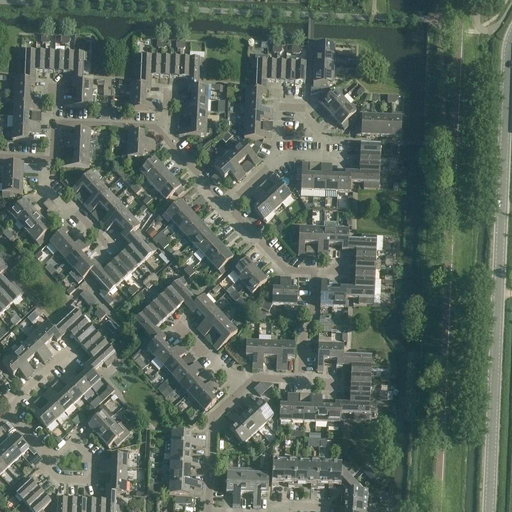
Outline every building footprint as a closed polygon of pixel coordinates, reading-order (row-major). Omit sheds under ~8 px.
[(315,46),(314,56),(334,56),(335,46),(315,46)] [(24,73),(34,73),(35,53),(21,53),(20,60),(25,61),(24,73)] [(34,73),(44,73),(45,54),(35,53),(34,73)] [(44,73),(54,74),(54,54),(45,54),(44,73)] [(64,54),(54,54),(54,74),(63,74),(64,54)] [(63,74),(72,75),(73,75),(74,55),(64,54),(63,74)] [(72,75),(72,83),(83,84),(83,63),(88,63),(88,55),(74,55),(73,75),(72,75)] [(314,56),(314,65),(334,66),(334,56),(314,56)] [(150,78),(151,58),(136,58),(136,65),(141,66),(140,86),(150,87),(151,78),(150,78)] [(161,59),(151,58),(150,78),(151,78),(160,78),(161,59)] [(170,59),(161,59),(160,78),(169,79),(170,59)] [(180,59),(170,59),(169,79),(179,79),(180,59)] [(189,60),(180,59),(179,79),(189,80),(189,60)] [(188,80),(188,88),(198,89),(199,68),(204,68),(204,60),(189,60),(189,80),(188,80)] [(266,84),(266,83),(267,63),(252,63),(252,70),(256,71),(255,91),(266,92),(266,84)] [(276,64),(267,63),(266,83),(275,84),(276,64)] [(286,64),(276,64),(275,84),(285,84),(286,64)] [(295,64),(286,64),(285,84),(294,84),(295,64)] [(295,64),(294,84),(305,85),(306,65),(295,64)] [(314,65),(313,75),(333,76),(334,66),(314,65)] [(333,76),(313,75),(313,90),(321,90),(321,85),(333,86),(333,76)] [(34,88),(34,82),(15,81),(14,93),(29,94),(29,87),(34,88)] [(76,96),(91,97),(92,84),(83,84),(72,83),(72,89),(77,89),(76,96)] [(150,87),(140,86),(130,86),(130,98),(145,99),(145,92),(150,93),(150,87)] [(192,94),(192,101),(207,102),(208,89),(198,89),(188,88),(188,94),(192,94)] [(266,92),(255,91),(246,91),(245,103),(261,104),(261,97),(266,98),(266,92)] [(327,113),(342,100),(335,92),(327,100),(323,97),(318,102),(327,113)] [(14,93),(14,105),(41,107),(41,101),(29,101),(29,94),(14,93)] [(91,97),(76,96),(76,103),(64,103),(64,108),(91,109),(91,97)] [(145,99),(130,98),(129,111),(156,112),(156,106),(144,106),(145,99)] [(327,113),(334,120),(349,107),(342,100),(327,113)] [(207,114),(207,102),(192,101),(192,108),(180,107),(180,113),(207,114)] [(245,103),(245,115),(272,117),(272,111),(260,111),(261,104),(245,103)] [(14,105),(13,117),(28,118),(28,111),(40,112),(41,107),(14,105)] [(349,107),(334,120),(344,131),(350,126),(347,122),(355,114),(349,107)] [(206,126),(207,114),(180,113),(179,118),(191,118),(191,125),(206,126)] [(245,115),(244,127),(259,128),(260,121),(272,122),(272,117),(245,115)] [(13,117),(13,129),(40,131),(40,125),(28,125),(28,118),(13,117)] [(371,137),(372,117),(362,117),(361,129),(356,129),(356,137),(371,137)] [(381,118),(372,117),(371,137),(380,138),(381,118)] [(391,118),(381,118),(380,138),(390,138),(391,118)] [(401,119),(391,118),(390,138),(400,139),(401,119)] [(206,126),(191,125),(191,132),(179,131),(178,137),(206,138),(206,126)] [(259,128),(244,127),(244,140),(271,141),(271,135),(259,135),(259,128)] [(40,131),(13,129),(12,142),(27,143),(27,135),(39,136),(40,131)] [(62,144),(89,145),(90,132),(75,132),(75,139),(63,139),(62,144)] [(128,146),(155,148),(155,143),(143,142),(143,135),(128,134),(128,146)] [(232,152),(242,163),(247,158),(255,167),(259,163),(241,143),(232,152)] [(89,157),(89,145),(62,144),(62,149),(74,149),(74,156),(89,157)] [(360,155),(380,156),(380,146),(360,145),(360,155)] [(155,148),(128,146),(127,159),(142,160),(143,152),(154,153),(155,148)] [(232,152),(223,160),(241,180),(245,176),(237,167),(242,163),(232,152)] [(379,166),(380,156),(360,155),(359,165),(379,166)] [(89,157),(74,156),(74,163),(62,163),(61,168),(88,169),(89,157)] [(146,180),(161,167),(154,160),(139,173),(146,180)] [(223,160),(214,168),(224,179),(229,174),(237,183),(241,180),(223,160)] [(3,174),(22,175),(23,165),(3,164),(3,174)] [(313,192),(314,177),(307,177),(307,165),(302,165),(301,192),(313,192)] [(313,192),(325,193),(326,166),(321,165),(321,177),(314,177),(313,192)] [(359,165),(359,174),(359,175),(379,175),(379,166),(359,165)] [(325,193),(337,193),(338,178),(331,178),(331,166),(326,166),(325,193)] [(167,174),(161,167),(146,180),(152,188),(167,174)] [(22,185),(22,175),(3,174),(2,184),(22,185)] [(87,193),(99,183),(90,174),(70,192),(74,196),(83,188),(87,193)] [(174,181),(167,174),(152,188),(159,195),(174,181)] [(338,178),(337,193),(350,194),(350,184),(350,174),(345,174),(344,178),(338,178)] [(378,190),(379,175),(359,175),(359,174),(356,174),(350,174),(350,184),(355,184),(363,185),(363,189),(378,190)] [(216,186),(220,182),(215,175),(210,179),(216,186)] [(271,194),(281,206),(291,197),(272,177),(268,181),(276,190),(271,194)] [(183,192),(174,181),(159,195),(166,202),(174,194),(178,197),(183,192)] [(107,192),(99,183),(87,193),(92,198),(83,207),(87,210),(107,192)] [(22,185),(2,184),(2,199),(9,199),(10,194),(22,195),(22,185)] [(273,214),(281,206),(271,194),(266,199),(258,190),(254,194),(273,214)] [(115,201),(107,192),(87,210),(90,214),(99,206),(104,211),(115,201)] [(273,214),(254,194),(250,197),(259,206),(253,211),(263,222),(264,221),(267,224),(275,217),(272,214),(273,214)] [(49,205),(51,203),(48,200),(43,205),(45,208),(49,205)] [(20,218),(31,209),(24,201),(20,205),(17,201),(6,211),(16,222),(20,218)] [(123,210),(115,201),(104,211),(108,216),(99,224),(103,228),(123,210)] [(187,210),(180,202),(171,210),(168,207),(162,212),(172,223),(187,210)] [(51,203),(49,205),(45,208),(48,211),(54,206),(51,203)] [(37,216),(31,209),(20,218),(16,222),(23,229),(37,216)] [(131,219),(123,210),(103,228),(106,232),(115,224),(120,229),(131,219)] [(172,223),(179,230),(193,217),(187,210),(172,223)] [(44,223),(37,216),(23,229),(29,236),(44,223)] [(200,224),(193,217),(179,230),(185,237),(200,224)] [(131,219),(120,229),(124,234),(121,237),(125,241),(133,234),(139,228),(131,219)] [(39,247),(50,237),(47,234),(51,230),(44,223),(29,236),(39,247)] [(206,231),(200,224),(185,237),(192,244),(206,231)] [(292,230),(291,246),(298,246),(298,257),(303,257),(304,245),(311,245),(311,230),(299,230),(292,230)] [(323,231),(311,230),(311,245),(318,246),(317,258),(322,258),(323,231)] [(49,244),(58,253),(69,243),(64,238),(68,235),(64,231),(49,244)] [(213,238),(206,231),(192,244),(198,251),(213,238)] [(335,231),(323,231),(322,258),(327,258),(328,246),(335,246),(335,231)] [(335,231),(335,246),(342,246),(341,251),(347,252),(348,241),(348,232),(335,231)] [(125,241),(130,247),(131,248),(131,247),(144,262),(155,252),(150,246),(146,249),(138,241),(133,234),(125,241)] [(376,252),(376,238),(361,237),(361,242),(352,241),(348,241),(347,252),(352,252),(356,252),(376,252)] [(198,251),(205,258),(219,245),(213,238),(198,251)] [(58,253),(66,262),(86,244),(82,240),(73,248),(69,243),(58,253)] [(66,262),(74,271),(85,261),(80,256),(89,248),(86,244),(66,262)] [(205,258),(211,266),(226,252),(219,245),(205,258)] [(131,248),(124,254),(137,269),(144,262),(131,247),(131,248)] [(211,266),(221,276),(227,271),(224,268),(233,260),(226,252),(211,266)] [(356,252),(355,261),(375,262),(376,252),(356,252)] [(124,254),(117,260),(130,275),(137,269),(124,254)] [(232,274),(238,281),(253,268),(243,257),(237,262),(240,266),(232,274)] [(117,260),(110,267),(123,282),(130,275),(117,260)] [(85,261),(74,271),(82,280),(89,274),(97,267),(93,262),(90,266),(85,261)] [(355,261),(355,271),(375,271),(380,272),(381,263),(375,262),(355,261)] [(0,262),(0,277),(1,277),(8,271),(10,273),(16,268),(13,265),(7,270),(0,262)] [(89,274),(95,280),(103,289),(100,292),(105,298),(108,296),(116,288),(103,273),(97,267),(89,274)] [(110,267),(103,273),(116,288),(123,282),(110,267)] [(260,275),(253,268),(238,281),(245,288),(260,275)] [(355,271),(355,280),(374,281),(375,271),(355,271)] [(147,279),(153,285),(157,282),(158,279),(153,275),(152,275),(147,279)] [(260,275),(245,288),(252,296),(266,282),(260,275)] [(10,287),(6,283),(3,279),(1,277),(0,277),(0,291),(13,305),(23,295),(13,284),(10,287)] [(153,285),(147,279),(142,283),(142,285),(147,289),(149,289),(153,285)] [(280,279),(280,288),(279,291),(272,291),(272,293),(268,293),(260,310),(268,314),(272,306),(284,306),(285,279),(280,279)] [(296,307),(297,300),(297,292),(290,292),(290,280),(285,279),(284,306),(296,307)] [(191,298),(183,289),(186,286),(181,280),(170,290),(183,304),(183,305),(189,311),(197,304),(191,298)] [(355,280),(354,289),(354,290),(374,291),(374,281),(355,280)] [(332,309),(333,293),(326,293),(326,281),(321,281),(320,308),(332,309)] [(333,293),(332,309),(345,309),(345,299),(346,289),(340,289),(340,294),(333,293)] [(373,305),(374,291),(354,290),(354,289),(350,289),(346,289),(345,299),(350,300),(358,300),(358,305),(373,305)] [(176,311),(183,305),(183,304),(170,290),(163,296),(176,311)] [(0,305),(5,311),(13,305),(0,291),(0,305)] [(105,298),(103,300),(110,308),(115,303),(108,296),(105,298)] [(169,317),(176,311),(163,296),(156,303),(169,317)] [(142,303),(137,297),(134,300),(138,305),(140,305),(142,303)] [(204,298),(197,304),(189,311),(193,315),(196,312),(201,317),(212,307),(204,298)] [(162,324),(169,317),(156,303),(149,309),(162,324)] [(220,316),(212,307),(201,317),(206,322),(197,330),(200,334),(220,316)] [(72,308),(64,315),(61,319),(64,322),(57,328),(54,331),(61,339),(64,336),(67,333),(82,319),(72,308)] [(155,330),(162,324),(149,309),(142,316),(155,330)] [(96,319),(102,313),(99,310),(94,314),(94,316),(96,319)] [(155,330),(142,316),(131,326),(136,332),(140,328),(151,341),(154,344),(161,337),(159,334),(156,331),(155,330)] [(228,325),(220,316),(200,334),(204,338),(213,330),(217,335),(228,325)] [(88,326),(82,319),(67,333),(74,340),(88,326)] [(38,333),(48,344),(53,339),(57,343),(61,339),(54,331),(47,324),(38,333)] [(228,325),(217,335),(222,340),(213,348),(217,352),(237,334),(228,325)] [(95,333),(88,326),(74,340),(80,347),(95,333)] [(38,333),(29,341),(48,361),(52,357),(44,349),(48,344),(38,333)] [(80,347),(87,354),(101,340),(95,333),(80,347)] [(212,333),(205,340),(208,343),(215,337),(212,333)] [(155,359),(166,349),(162,344),(165,341),(161,337),(154,344),(147,350),(155,359)] [(211,347),(219,341),(215,337),(208,343),(211,347)] [(87,354),(93,361),(108,347),(101,340),(87,354)] [(29,341),(21,349),(31,360),(36,355),(44,364),(48,361),(29,341)] [(257,371),(258,344),(246,343),(245,358),(252,358),(252,370),(257,371)] [(270,344),(258,344),(257,371),(262,371),(263,359),(270,359),(270,344)] [(282,345),(270,344),(270,359),(276,359),(276,371),(281,372),(282,345)] [(282,345),(281,372),(286,372),(287,360),(294,360),(295,345),(282,345)] [(155,359),(163,368),(183,350),(180,346),(171,354),(166,349),(155,359)] [(330,362),(331,347),(318,346),(317,373),(323,373),(323,361),(330,362)] [(118,358),(108,347),(93,361),(90,363),(86,367),(93,374),(97,371),(103,365),(107,369),(118,358)] [(331,347),(330,362),(337,362),(337,367),(342,367),(343,357),(343,347),(331,347)] [(21,349),(12,357),(30,377),(34,374),(26,365),(31,360),(21,349)] [(163,368),(172,377),(183,367),(178,362),(187,354),(183,350),(163,368)] [(356,357),(351,357),(348,357),(343,357),(342,367),(347,367),(351,367),(371,368),(371,353),(356,353),(356,357)] [(137,355),(132,360),(131,360),(135,363),(139,359),(139,357),(137,355)] [(3,366),(13,377),(18,372),(26,381),(30,377),(12,357),(3,366)] [(172,377),(180,386),(200,368),(196,364),(188,372),(183,367),(172,377)] [(80,379),(91,390),(100,381),(93,374),(86,367),(82,371),(85,374),(80,379)] [(351,367),(350,377),(370,378),(371,368),(351,367)] [(180,386),(188,395),(199,385),(195,380),(203,372),(200,368),(180,386)] [(82,398),(91,390),(80,379),(75,383),(67,374),(63,378),(82,398)] [(350,377),(350,386),(370,387),(370,378),(350,377)] [(73,406),(82,398),(63,378),(60,381),(68,390),(63,395),(73,406)] [(188,395),(196,404),(216,385),(213,382),(204,390),(199,385),(188,395)] [(216,385),(196,404),(204,413),(216,403),(211,397),(220,389),(216,385)] [(350,386),(350,396),(370,397),(370,387),(350,386)] [(64,414),(73,406),(63,395),(58,400),(50,391),(46,394),(64,414)] [(55,422),(64,414),(46,394),(42,398),(50,407),(45,411),(55,422)] [(291,423),(292,395),(287,395),(287,407),(279,407),(279,422),(291,423)] [(291,423),(303,423),(304,408),(297,408),(298,396),(292,395),(291,423)] [(303,423),(315,424),(316,396),(311,396),(311,408),(304,408),(303,423)] [(315,424),(327,424),(328,409),(321,409),(322,397),(316,396),(315,424)] [(350,396),(349,405),(369,406),(370,397),(350,396)] [(243,401),(249,407),(265,425),(273,418),(271,416),(275,412),(265,401),(261,405),(260,403),(255,408),(246,398),(243,401)] [(249,413),(244,417),(258,432),(265,425),(249,407),(243,401),(240,403),(249,413)] [(327,424),(327,429),(343,429),(343,425),(340,425),(340,415),(341,405),(335,404),(335,409),(328,409),(327,424)] [(369,421),(369,406),(349,405),(346,405),(341,405),(340,415),(346,415),(354,416),(353,420),(369,421)] [(55,422),(45,411),(40,416),(32,407),(28,411),(46,431),(55,422)] [(95,434),(109,421),(113,417),(103,407),(100,410),(99,410),(88,420),(91,424),(88,427),(95,434)] [(228,415),(234,421),(237,424),(250,439),(258,432),(244,417),(240,421),(231,412),(228,415)] [(237,424),(234,421),(228,415),(225,417),(234,427),(229,431),(243,446),(250,439),(237,424)] [(116,428),(109,421),(95,434),(101,441),(116,428)] [(116,428),(101,441),(108,449),(117,441),(120,444),(126,439),(126,440),(129,437),(129,434),(120,424),(116,428)] [(7,434),(10,431),(5,425),(2,428),(7,434)] [(191,445),(196,445),(204,446),(204,442),(191,441),(191,435),(171,434),(171,445),(191,445)] [(7,442),(21,457),(28,450),(15,435),(7,442)] [(7,442),(0,449),(14,463),(21,457),(7,442)] [(204,446),(196,445),(191,445),(171,445),(166,444),(166,455),(170,455),(190,456),(190,449),(204,450),(204,446)] [(0,449),(0,462),(7,470),(14,463),(0,449)] [(99,469),(126,470),(127,453),(119,452),(119,457),(112,457),(112,464),(100,464),(99,469)] [(170,465),(195,466),(203,466),(203,463),(190,462),(190,456),(170,455),(170,465)] [(283,485),(284,463),(278,462),(278,457),(272,457),(271,488),(278,488),(278,485),(283,485)] [(294,489),(295,458),(290,458),(290,463),(284,463),(283,485),(288,485),(288,489),(294,489)] [(306,486),(307,463),(301,463),(301,458),(295,458),(294,489),(301,489),(301,486),(306,486)] [(307,463),(306,486),(311,486),(310,490),(317,490),(318,459),(313,459),(312,464),(307,463)] [(318,459),(317,490),(323,490),(324,487),(328,487),(328,490),(329,464),(324,464),(324,459),(318,459)] [(329,464),(328,490),(335,491),(335,487),(340,487),(340,485),(344,489),(353,480),(341,466),(341,465),(329,464)] [(203,466),(195,466),(170,465),(170,475),(189,476),(190,469),(203,470),(203,466)] [(126,482),(126,470),(99,469),(99,474),(111,474),(111,481),(126,482)] [(236,508),(236,499),(236,495),(237,469),(227,469),(226,494),(233,494),(232,507),(236,508)] [(236,495),(236,499),(236,508),(240,508),(241,495),(247,495),(248,470),(237,469),(236,495)] [(253,495),(253,500),(252,508),(256,508),(257,500),(257,496),(258,470),(248,470),(247,495),(253,495)] [(257,496),(257,500),(256,508),(260,509),(261,496),(267,496),(268,471),(258,470),(257,496)] [(169,485),(194,486),(202,487),(202,483),(189,482),(189,476),(170,475),(169,485)] [(23,503),(37,489),(27,479),(16,489),(19,492),(16,496),(23,503)] [(341,504),(367,505),(367,493),(366,493),(353,480),(344,489),(347,492),(345,492),(345,497),(341,497),(341,504)] [(126,482),(111,481),(111,488),(106,488),(106,494),(116,494),(125,495),(126,482)] [(202,487),(194,486),(169,485),(169,496),(189,497),(189,490),(202,491),(202,487)] [(44,496),(37,489),(23,503),(29,510),(44,496)] [(105,498),(105,502),(105,511),(119,511),(120,508),(115,508),(116,499),(116,494),(106,494),(105,494),(105,498)] [(44,496),(29,510),(31,511),(41,511),(42,511),(51,504),(44,496)] [(66,511),(67,501),(57,500),(56,511),(66,511)] [(76,511),(77,501),(67,501),(66,511),(76,511)] [(85,511),(86,501),(77,501),(76,511),(85,511)] [(95,511),(96,502),(86,501),(85,511),(95,511)] [(105,502),(96,502),(95,511),(105,511),(105,502)]
